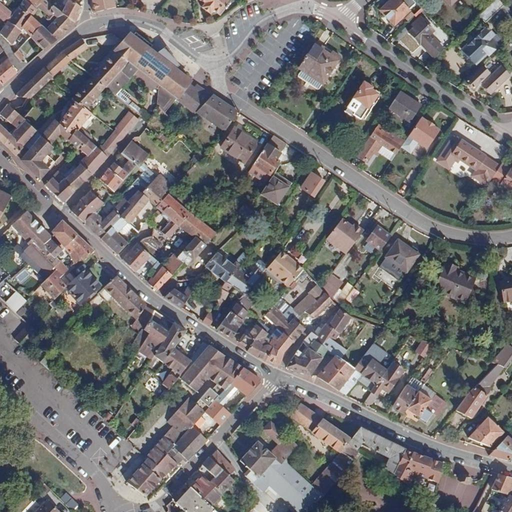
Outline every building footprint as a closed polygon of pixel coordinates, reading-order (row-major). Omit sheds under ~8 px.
[(24,0),(21,3),(18,7),(33,18),(38,10),(35,8),(39,4),(56,17),(45,29),(56,39),(63,36),(75,23),(62,12),(49,2),(46,0),(24,0)] [(69,0),(68,0),(62,12),(75,23),(77,19),(81,8),(70,1),(69,0)] [(91,0),(92,13),(116,7),(113,0),(91,0)] [(220,16),(231,0),(198,0),(204,4),(201,8),(210,15),(213,12),(220,16)] [(390,0),(379,10),(394,26),(410,11),(399,0),(390,0)] [(497,13),(499,15),(504,11),(501,9),(506,4),(504,3),(501,0),(495,0),(480,15),(486,23),(497,13)] [(1,2),(0,1),(0,16),(7,22),(14,13),(1,2)] [(504,11),(511,20),(511,19),(511,11),(507,6),(506,4),(501,9),(504,11)] [(31,36),(41,26),(33,18),(18,7),(14,13),(21,19),(19,23),(24,28),(31,36)] [(7,22),(0,32),(0,33),(1,35),(12,45),(24,28),(19,23),(21,19),(14,13),(7,22)] [(419,44),(421,43),(435,58),(445,49),(431,34),(434,31),(421,16),(412,25),(414,27),(408,32),(419,44)] [(33,39),(44,50),(56,39),(45,29),(41,26),(31,36),(15,53),(21,61),(29,53),(29,44),(29,43),(33,39)] [(487,54),(488,55),(495,49),(488,40),(494,35),(487,28),(462,50),(475,64),(487,54)] [(176,99),(191,79),(131,34),(123,43),(115,52),(129,62),(145,75),(161,88),(169,94),(176,99)] [(74,58),(88,49),(83,42),(81,39),(63,52),(64,53),(72,61),(74,58)] [(299,68),(323,84),(339,60),(323,50),(325,48),(316,43),(299,68)] [(341,57),(326,47),(325,48),(323,50),(339,60),(341,57)] [(106,88),(129,62),(115,52),(111,56),(92,77),(99,82),(106,88)] [(64,53),(45,69),(53,77),(72,61),(64,53)] [(0,81),(3,85),(17,73),(6,55),(0,60),(0,81)] [(140,82),(145,75),(129,62),(106,88),(115,95),(132,75),(140,82)] [(511,77),(502,66),(491,77),(483,84),(493,95),(511,78),(511,77)] [(491,77),(482,67),(467,80),(476,90),(491,77)] [(37,92),(50,81),(53,77),(45,69),(44,69),(37,74),(27,84),(37,92)] [(106,88),(99,82),(92,77),(80,91),(73,99),(76,102),(86,110),(106,88)] [(194,113),(196,112),(212,95),(191,79),(176,99),(183,104),(194,113)] [(353,99),(368,109),(378,94),(371,90),(373,87),(364,82),(353,99)] [(37,92),(27,84),(15,97),(17,99),(28,98),(30,100),(37,92)] [(160,105),(167,96),(169,94),(161,88),(152,99),(160,105)] [(410,122),(421,106),(400,91),(389,108),(410,122)] [(196,112),(226,131),(238,112),(212,95),(196,112)] [(38,132),(51,117),(30,100),(28,98),(17,99),(15,97),(11,101),(7,105),(20,117),(25,120),(38,132)] [(91,114),(86,110),(76,102),(59,123),(74,136),(78,131),(91,114)] [(0,114),(13,125),(20,117),(7,105),(0,114)] [(146,111),(142,108),(138,114),(141,116),(142,117),(146,111)] [(138,120),(129,113),(116,130),(124,137),(138,120)] [(425,119),(424,120),(420,118),(408,136),(427,148),(438,130),(432,126),(433,124),(425,119)] [(24,147),(25,148),(36,134),(38,132),(25,120),(11,135),(0,124),(0,140),(15,156),(24,147)] [(67,142),(69,141),(78,149),(89,140),(78,131),(74,136),(59,123),(55,120),(40,137),(50,146),(59,135),(67,142)] [(390,151),(393,147),(398,151),(405,141),(379,124),(358,155),(367,162),(373,152),(378,155),(384,146),(390,151)] [(220,147),(244,163),(257,142),(233,127),(220,147)] [(144,150),(154,159),(166,147),(155,136),(147,128),(135,142),(136,143),(144,150)] [(114,132),(103,147),(110,154),(114,150),(124,137),(116,130),(114,132)] [(286,144),(273,136),(252,168),(268,178),(279,161),(276,159),(286,144)] [(457,157),(484,174),(492,161),(454,136),(439,160),(447,165),(452,164),(457,157)] [(53,148),(50,146),(40,137),(28,152),(20,161),(40,181),(50,170),(41,162),(53,148)] [(108,158),(94,145),(89,140),(78,149),(86,156),(79,163),(81,165),(92,175),(108,158)] [(144,150),(136,143),(133,148),(140,154),(144,150)] [(28,152),(25,148),(24,147),(15,156),(20,161),(28,152)] [(140,154),(133,148),(126,148),(121,154),(128,160),(137,166),(142,156),(140,154)] [(128,160),(121,168),(114,162),(109,169),(123,181),(137,166),(128,160)] [(511,168),(511,167),(508,169),(501,164),(491,180),(511,193),(511,168)] [(75,191),(92,175),(81,165),(77,168),(67,176),(65,174),(62,177),(75,191)] [(77,168),(74,166),(65,174),(67,176),(77,168)] [(114,191),(123,181),(109,169),(105,174),(100,180),(114,191)] [(276,173),(273,177),(261,195),(278,205),(290,187),(292,183),(276,173)] [(311,173),(301,188),(315,197),(325,182),(311,173)] [(168,194),(166,192),(172,186),(159,175),(142,193),(137,189),(126,201),(130,204),(128,206),(120,216),(128,223),(129,224),(149,200),(157,207),(168,194)] [(62,181),(59,184),(52,178),(45,185),(63,202),(75,191),(62,177),(60,179),(62,181)] [(0,217),(11,197),(0,190),(0,217)] [(95,213),(103,203),(90,191),(71,211),(85,223),(95,213)] [(168,238),(179,226),(190,214),(182,207),(168,194),(157,207),(159,209),(171,221),(169,223),(162,231),(168,238)] [(104,216),(101,219),(95,213),(85,223),(101,239),(120,216),(128,206),(123,201),(106,218),(104,216)] [(251,209),(247,205),(245,203),(238,211),(248,221),(252,216),(255,214),(251,209)] [(270,216),(263,208),(257,212),(265,221),(270,216)] [(159,209),(157,212),(169,223),(171,221),(159,209)] [(49,235),(26,211),(12,225),(28,243),(30,241),(33,243),(33,242),(39,248),(50,239),(50,236),(49,235)] [(347,212),(341,219),(335,227),(351,239),(363,223),(347,212)] [(206,245),(216,234),(190,214),(179,226),(194,238),(195,237),(206,245)] [(118,233),(128,223),(120,216),(101,239),(117,255),(128,243),(118,233)] [(136,218),(132,227),(140,230),(144,222),(136,218)] [(81,238),(63,221),(51,232),(61,244),(68,252),(81,238)] [(378,224),(366,241),(382,253),(394,236),(378,224)] [(340,241),(331,234),(318,251),(327,258),(340,241)] [(150,255),(160,245),(152,237),(143,239),(139,244),(150,255)] [(206,245),(195,237),(194,238),(178,257),(182,262),(187,256),(193,260),(206,245)] [(302,248),(292,237),(284,247),(293,257),(302,248)] [(91,253),(94,251),(81,238),(68,252),(53,267),(56,270),(62,277),(74,264),(81,259),(83,261),(91,253)] [(61,244),(58,247),(50,239),(39,248),(33,242),(33,243),(20,256),(29,264),(33,261),(48,273),(53,267),(68,252),(61,244)] [(398,240),(386,257),(406,272),(419,255),(398,240)] [(154,258),(150,255),(139,244),(122,260),(136,272),(148,260),(151,262),(154,258)] [(284,250),(266,269),(271,275),(273,273),(289,289),(307,271),(284,250)] [(172,275),(182,262),(178,257),(173,253),(163,266),(172,275)] [(244,253),(233,265),(218,253),(206,266),(207,267),(227,282),(238,269),(248,257),(244,253)] [(353,257),(348,253),(323,286),(329,293),(335,285),(338,287),(341,284),(338,282),(348,268),(346,266),(353,257)] [(158,290),(165,283),(172,275),(163,266),(158,262),(154,267),(158,271),(154,277),(148,282),(158,290)] [(456,270),(457,267),(445,262),(433,289),(465,302),(475,278),(456,270)] [(105,288),(114,278),(96,263),(88,271),(86,269),(66,286),(67,287),(66,288),(80,304),(100,286),(103,289),(105,288)] [(253,265),(245,274),(238,269),(227,282),(221,289),(225,291),(230,285),(245,295),(257,281),(263,273),(253,265)] [(24,283),(30,272),(22,268),(17,279),(24,283)] [(56,270),(43,282),(41,285),(55,300),(66,288),(67,287),(66,286),(59,279),(62,277),(56,270)] [(146,306),(117,276),(114,278),(105,288),(127,310),(137,319),(146,306)] [(11,279),(6,283),(15,291),(26,302),(30,297),(11,279)] [(505,302),(511,300),(511,279),(501,282),(505,302)] [(348,284),(336,301),(340,305),(353,288),(348,284)] [(181,309),(193,290),(188,286),(184,292),(180,289),(178,291),(173,288),(163,297),(181,309)] [(279,330),(294,342),(303,332),(305,330),(297,322),(306,313),(326,294),(321,288),(319,287),(311,294),(312,295),(294,311),(289,307),(284,313),(282,316),(272,308),(265,317),(274,326),(275,326),(279,330)] [(346,300),(352,304),(360,293),(355,288),(346,300)] [(221,301),(225,291),(221,289),(218,291),(216,299),(220,308),(221,301)] [(26,302),(15,291),(5,303),(15,313),(26,302)] [(315,319),(333,302),(326,294),(306,313),(315,319)] [(248,304),(242,299),(237,304),(244,310),(248,304)] [(242,321),(248,313),(244,310),(237,304),(216,330),(220,332),(232,339),(238,328),(235,325),(239,319),(242,321)] [(284,313),(275,305),(272,308),(282,316),(284,313)] [(155,312),(146,306),(137,319),(146,325),(155,312)] [(149,334),(139,349),(138,351),(152,360),(155,356),(154,355),(167,335),(169,331),(159,325),(165,317),(155,312),(146,325),(143,330),(149,334)] [(215,316),(209,312),(202,322),(209,327),(215,316)] [(167,335),(154,355),(155,356),(158,358),(163,362),(174,348),(187,331),(181,327),(173,322),(169,330),(169,331),(167,335)] [(39,334),(34,330),(27,324),(14,340),(25,349),(39,334)] [(317,335),(312,332),(309,337),(304,342),(309,347),(315,341),(328,349),(340,333),(325,324),(317,335)] [(271,336),(256,325),(247,336),(268,350),(270,340),(268,339),(271,336)] [(143,330),(133,345),(139,349),(149,334),(143,330)] [(294,342),(279,330),(273,338),(271,336),(268,339),(270,340),(268,350),(265,361),(280,366),(284,352),(294,342)] [(241,340),(251,346),(249,350),(247,352),(257,358),(265,361),(268,350),(247,336),(245,335),(241,340)] [(426,359),(436,344),(422,340),(415,351),(426,359)] [(328,349),(315,341),(309,347),(310,348),(323,357),(328,349)] [(209,345),(204,343),(190,360),(191,361),(194,363),(209,345)] [(511,352),(511,346),(508,344),(492,362),(498,364),(502,366),(511,352)] [(209,345),(194,363),(181,378),(195,392),(207,377),(216,368),(226,357),(209,345)] [(298,351),(287,367),(311,375),(323,357),(310,348),(309,347),(303,354),(298,351)] [(190,360),(174,348),(163,362),(173,369),(181,375),(191,361),(190,360)] [(336,355),(332,351),(328,349),(323,357),(311,375),(317,376),(336,355)] [(317,376),(327,383),(338,391),(355,369),(341,359),(336,355),(317,376)] [(158,358),(155,356),(152,360),(149,366),(152,368),(158,358)] [(207,377),(216,384),(217,383),(214,381),(232,361),(226,357),(216,368),(207,377)] [(366,367),(360,362),(355,369),(362,374),(366,377),(377,386),(387,370),(373,359),(366,367)] [(182,437),(192,426),(203,413),(205,411),(224,390),(230,383),(243,368),(233,362),(232,361),(214,381),(217,383),(216,384),(214,389),(211,387),(197,403),(190,397),(188,400),(167,423),(172,427),(182,437)] [(194,363),(191,361),(181,375),(179,377),(181,378),(194,363)] [(404,370),(393,362),(387,370),(377,386),(364,404),(369,407),(383,389),(388,393),(404,370)] [(503,366),(502,366),(498,364),(475,387),(465,398),(456,410),(472,418),(492,388),(489,386),(503,366)] [(259,382),(260,379),(243,368),(230,383),(247,396),(259,382)] [(173,369),(162,384),(169,389),(179,377),(181,375),(173,369)] [(348,391),(362,374),(355,369),(338,391),(345,396),(348,391)] [(425,374),(419,382),(413,377),(392,407),(404,414),(408,409),(415,397),(420,391),(424,386),(430,377),(425,374)] [(221,425),(247,396),(230,383),(224,390),(205,411),(221,425)] [(435,415),(445,402),(424,386),(420,391),(432,400),(426,409),(432,413),(435,415)] [(426,409),(432,400),(420,391),(415,397),(408,409),(426,421),(432,413),(426,409)] [(190,396),(167,423),(188,400),(190,397),(190,396)] [(308,409),(300,403),(294,411),(302,417),(308,409)] [(290,416),(312,433),(340,451),(341,451),(346,444),(350,439),(308,409),(302,417),(294,411),(290,416)] [(491,447),(504,432),(489,417),(468,438),(491,447)] [(274,478),(275,476),(311,509),(322,496),(310,485),(283,460),(296,445),(286,435),(286,436),(269,420),(261,429),(278,444),(270,453),(257,442),(240,460),(250,470),(245,475),(263,492),(273,480),(274,478)] [(192,426),(182,437),(179,441),(194,455),(207,440),(192,426)] [(182,437),(172,427),(145,457),(148,459),(156,467),(171,450),(179,441),(182,437)] [(376,450),(376,452),(379,454),(385,439),(360,427),(350,439),(346,444),(357,450),(363,443),(376,450)] [(511,438),(509,436),(489,455),(509,461),(511,457),(511,438)] [(389,459),(385,468),(393,474),(405,449),(385,439),(379,454),(389,459)] [(186,463),(194,455),(179,441),(171,450),(184,462),(186,463)] [(156,467),(152,471),(162,480),(179,464),(184,462),(171,450),(156,467)] [(238,473),(217,450),(210,458),(232,480),(238,473)] [(341,451),(340,451),(310,485),(322,496),(354,460),(343,453),(341,451)] [(421,470),(438,478),(443,461),(443,459),(429,457),(418,451),(398,476),(409,485),(421,470)] [(232,480),(210,458),(202,465),(215,477),(210,482),(221,493),(223,494),(234,481),(232,480)] [(148,459),(143,464),(152,471),(156,467),(148,459)] [(143,464),(126,482),(136,489),(152,471),(143,464)] [(152,471),(136,489),(146,496),(159,483),(162,480),(152,471)] [(201,475),(192,486),(190,487),(198,494),(211,506),(221,493),(210,482),(201,475)] [(511,478),(499,475),(492,489),(509,495),(511,488),(511,484),(511,481),(511,478)] [(33,486),(44,496),(51,490),(40,479),(33,486)] [(198,494),(190,487),(176,504),(184,511),(217,511),(211,506),(198,494)] [(66,493),(61,499),(73,510),(78,505),(66,493)] [(511,511),(511,496),(510,495),(499,511),(511,511)] [(60,511),(47,500),(35,511),(60,511)]
